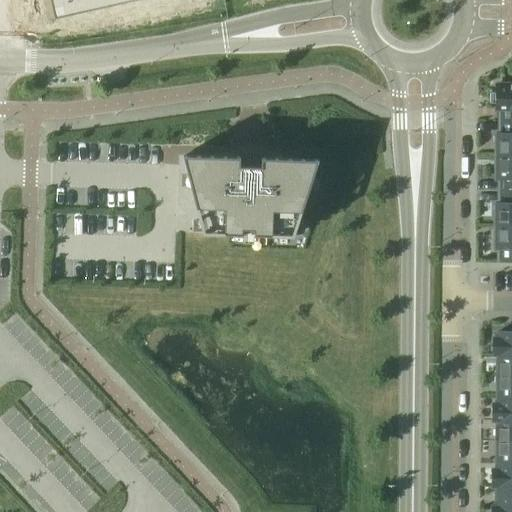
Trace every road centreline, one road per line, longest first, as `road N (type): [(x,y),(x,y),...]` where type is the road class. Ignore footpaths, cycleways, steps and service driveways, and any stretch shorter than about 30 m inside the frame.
road 1 (secondary): [(412,511),(415,203)]
road 2 (residential): [(167,511),(0,343)]
road 3 (residential): [(0,60),(222,37)]
road 4 (residential): [(447,511),(449,299)]
road 5 (residential): [(449,299),(453,106)]
road 6 (secondary): [(394,59),(415,203)]
road 7 (secondary): [(415,203),(428,143),(429,59)]
road 8 (residential): [(222,37),(284,44),(365,32)]
road 9 (residential): [(353,0),(222,37)]
